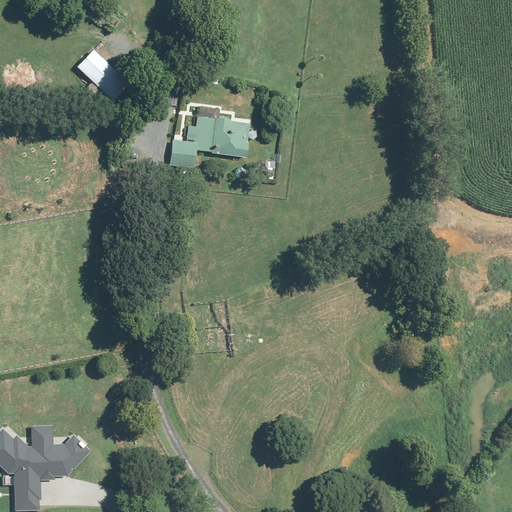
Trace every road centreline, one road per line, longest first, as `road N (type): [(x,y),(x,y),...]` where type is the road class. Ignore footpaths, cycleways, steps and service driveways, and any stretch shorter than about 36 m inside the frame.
road 1 (track): [(211,511),(153,433),(164,63),(140,0)]
road 2 (track): [(511,235),(451,235),(425,0)]
